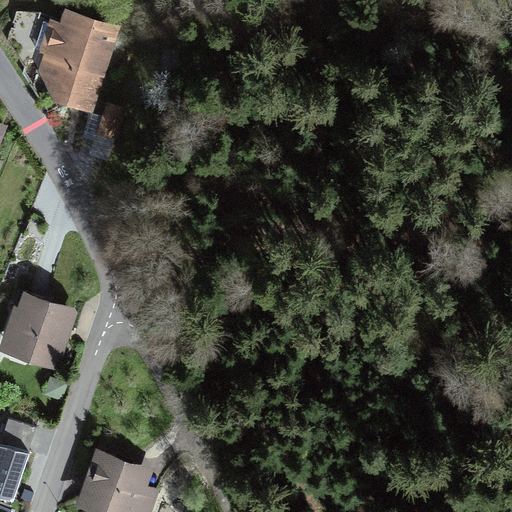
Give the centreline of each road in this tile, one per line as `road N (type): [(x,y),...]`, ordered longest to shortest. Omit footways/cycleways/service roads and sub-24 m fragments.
road 1 (residential): [(120,285),(229,511)]
road 2 (residential): [(43,511),(120,285)]
road 3 (residential): [(0,82),(69,179),(120,285)]
